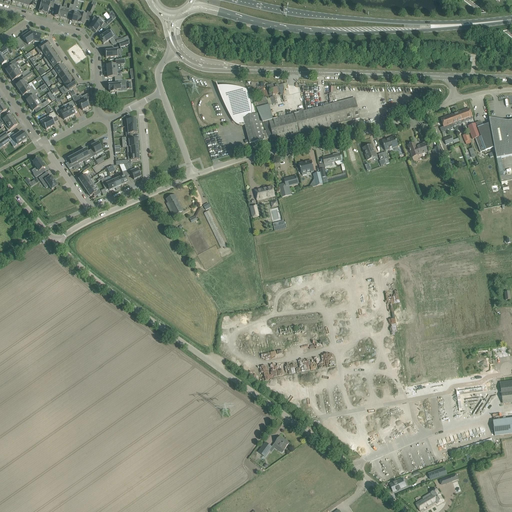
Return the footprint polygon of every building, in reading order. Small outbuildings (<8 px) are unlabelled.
[(30,0),(29,7),(35,9),(37,0),(30,0)] [(47,14),(50,4),(42,1),(39,11),(39,12),(44,14),(45,13),(47,14)] [(54,17),(60,18),(63,8),(58,6),(59,2),(55,1),(54,3),(52,9),(56,10),(54,17)] [(63,8),(60,18),(66,20),(68,13),(71,14),(72,10),(73,6),(70,5),(69,10),(63,8)] [(72,22),(78,23),(80,15),(81,12),(79,11),(78,13),(74,12),(72,22)] [(80,15),(78,23),(83,25),(87,14),(84,13),(84,16),(80,15)] [(94,18),(92,22),(93,23),(89,29),(95,33),(97,30),(98,31),(100,28),(101,28),(104,24),(95,19),(94,18)] [(22,36),(28,45),(33,41),(39,43),(41,35),(36,34),(35,34),(34,34),(34,33),(32,33),(29,34),(28,31),(22,36)] [(108,32),(107,31),(103,34),(104,35),(100,38),(102,40),(101,41),(103,45),(113,38),(108,32)] [(39,51),(40,53),(49,47),(46,42),(38,47),(41,50),(39,51)] [(43,54),(46,57),(46,58),(53,53),(49,47),(40,53),(42,55),(43,54)] [(110,59),(110,60),(113,60),(113,58),(114,58),(117,58),(117,50),(113,50),(109,50),(109,51),(105,51),(106,59),(109,58),(109,59),(110,59)] [(43,59),(47,64),(56,58),(53,53),(46,58),(46,57),(43,59)] [(56,58),(47,64),(51,70),(60,63),(56,58)] [(9,76),(17,70),(14,65),(8,69),(6,71),(5,71),(9,76)] [(54,70),(58,75),(65,70),(61,65),(54,70)] [(21,75),(17,70),(9,76),(12,81),(21,75)] [(58,80),(59,82),(69,76),(65,70),(58,75),(60,78),(58,80)] [(114,77),(115,81),(123,81),(122,76),(118,77),(117,71),(107,72),(107,78),(114,77)] [(63,83),(65,86),(72,81),(69,76),(59,82),(61,84),(63,83)] [(120,86),(126,86),(126,80),(123,81),(115,81),(115,84),(108,85),(109,91),(110,91),(110,93),(112,93),(115,93),(115,92),(116,92),(116,90),(120,90),(120,86)] [(16,86),(19,91),(27,86),(26,86),(23,81),(21,82),(16,86)] [(65,86),(63,87),(67,93),(69,91),(72,89),(76,87),(72,81),(65,86)] [(280,93),(278,87),(275,88),(274,84),(268,85),(269,90),(272,89),(274,95),(280,93)] [(28,92),(30,95),(35,92),(35,91),(32,87),(30,88),(28,85),(26,86),(27,86),(19,91),(23,96),(28,92)] [(251,105),(249,95),(247,90),(243,89),(240,88),(238,88),(236,87),(235,87),(232,87),(228,86),(225,86),(223,86),(220,86),(217,86),(218,89),(220,92),(224,102),(225,104),(228,111),(230,116),(233,120),(234,122),(235,123),(237,125),(238,125),(239,126),(242,126),(243,126),(245,126),(249,140),(245,141),(246,144),(250,143),(250,144),(264,140),(257,114),(254,104),(251,105)] [(87,94),(82,97),(80,95),(77,97),(73,90),(72,89),(69,91),(76,106),(79,105),(82,111),(89,107),(87,104),(88,104),(89,104),(88,94),(87,94)] [(26,101),(29,106),(38,100),(35,95),(38,93),(36,90),(35,91),(35,92),(30,95),(32,97),(26,101)] [(263,122),(262,122),(263,123),(266,131),(267,134),(271,141),(274,141),(293,136),(308,132),(334,125),(360,118),(355,99),(329,105),(303,112),(288,116),(285,117),(280,118),(273,120),(263,122)] [(38,100),(29,106),(33,111),(39,107),(41,110),(49,104),(47,101),(42,105),(38,100)] [(65,109),(65,110),(69,118),(75,115),(71,109),(75,107),(72,102),(66,105),(68,107),(65,109)] [(65,110),(60,112),(58,108),(55,109),(58,116),(61,114),(64,121),(69,118),(65,110)] [(469,109),(458,113),(459,115),(461,121),(462,121),(463,123),(473,119),(472,117),(469,109)] [(49,115),(49,116),(40,121),(44,127),(46,130),(55,126),(52,120),(56,118),(53,113),(49,115)] [(458,113),(450,116),(451,118),(453,124),(461,121),(459,115),(458,113)] [(124,117),(125,121),(124,121),(125,128),(136,127),(135,120),(129,120),(129,114),(124,117)] [(0,125),(4,123),(6,125),(14,120),(10,115),(4,119),(3,117),(0,118),(0,125)] [(450,116),(441,120),(442,122),(443,124),(444,128),(449,126),(450,129),(454,127),(453,124),(451,118),(450,116)] [(496,124),(496,120),(489,119),(490,123),(494,147),(496,159),(511,156),(511,122),(508,122),(496,124)] [(6,125),(4,126),(8,132),(17,125),(14,120),(6,125)] [(470,131),(473,139),(476,139),(481,152),(494,147),(490,123),(483,126),(482,123),(480,122),(478,124),(477,125),(476,123),(468,126),(470,131)] [(124,134),(125,138),(131,137),(131,134),(137,133),(136,127),(125,128),(126,134),(124,134)] [(13,138),(18,145),(22,142),(23,143),(26,141),(26,140),(27,139),(21,132),(13,138)] [(0,142),(0,143),(2,147),(11,141),(8,137),(0,142)] [(126,141),(127,148),(138,147),(137,140),(131,140),(131,137),(125,138),(125,141),(126,141)] [(392,148),(397,147),(395,142),(396,142),(395,137),(382,141),(386,151),(390,149),(392,148)] [(93,149),(90,151),(93,157),(102,152),(98,143),(91,146),(93,149)] [(415,144),(408,146),(412,158),(427,152),(424,144),(416,147),(415,144)] [(376,156),(375,152),(374,152),(373,150),(374,149),(372,145),(363,148),(365,153),(366,155),(365,155),(367,161),(372,159),(372,158),(376,156)] [(79,153),(84,161),(90,158),(90,160),(94,158),(93,157),(90,151),(87,152),(85,150),(79,153)] [(74,156),(79,164),(84,161),(79,153),(74,156)] [(125,161),(125,165),(132,164),(131,161),(139,160),(138,153),(127,154),(128,161),(125,161)] [(333,156),(323,158),(324,161),(324,163),(325,167),(332,166),(332,163),(335,163),(335,162),(341,161),(339,155),(338,155),(338,154),(333,155),(333,156)] [(451,155),(449,156),(448,154),(446,155),(450,165),(451,164),(452,164),(454,163),(453,161),(454,161),(451,155)] [(73,168),(79,164),(74,156),(68,159),(73,168)] [(33,175),(36,178),(42,174),(40,171),(45,168),(38,158),(32,162),(38,171),(33,175)] [(314,172),(314,171),(312,161),(299,164),(301,174),(302,174),(303,176),(307,175),(307,173),(311,172),(311,173),(314,172)] [(126,171),(129,177),(132,175),(134,180),(140,177),(137,168),(130,171),(130,170),(126,171)] [(329,183),(325,168),(320,169),(323,184),(329,183)] [(125,178),(129,177),(126,171),(122,173),(123,174),(117,176),(121,185),(127,183),(125,178)] [(314,178),(316,187),(324,185),(323,184),(321,173),(313,174),(314,178)] [(346,173),(328,178),(329,183),(348,178),(346,173)] [(86,174),(78,180),(82,185),(90,180),(86,174)] [(41,182),(44,180),(47,183),(43,185),(46,189),(49,186),(51,190),(57,186),(51,176),(46,179),(44,175),(39,178),(41,182)] [(117,176),(111,179),(115,188),(121,185),(117,176)] [(299,184),(296,176),(284,179),(285,183),(279,185),(282,198),(291,195),(289,187),(299,184)] [(115,188),(111,179),(105,182),(105,180),(101,182),(104,187),(107,186),(109,191),(115,188)] [(90,180),(82,185),(86,191),(94,185),(90,180)] [(94,185),(86,191),(90,197),(94,194),(96,197),(101,193),(99,190),(95,184),(94,185)] [(262,190),(262,189),(255,191),(257,200),(263,198),(263,199),(275,196),(273,188),(262,190)] [(166,200),(168,203),(166,204),(169,209),(173,217),(183,212),(177,200),(175,195),(166,200)] [(252,218),(259,216),(256,205),(249,207),(252,218)] [(205,213),(220,249),(226,246),(211,210),(205,213)] [(505,352),(504,347),(497,347),(497,355),(501,355),(500,353),(503,353),(503,356),(508,356),(507,352),(505,352)] [(511,381),(500,383),(503,404),(511,403),(511,381)] [(511,418),(494,421),(496,436),(511,433),(511,418)] [(280,437),(277,441),(275,444),(281,448),(279,451),(282,453),(284,450),(289,444),(280,437)] [(258,453),(265,458),(272,448),(265,443),(258,453)] [(437,472),(429,475),(431,480),(447,475),(444,468),(437,471),(437,472)] [(390,485),(394,492),(406,486),(402,479),(390,485)] [(427,508),(437,502),(438,504),(444,500),(437,489),(432,493),(433,494),(416,504),(420,511),(424,510),(423,509),(426,507),(427,508)]
